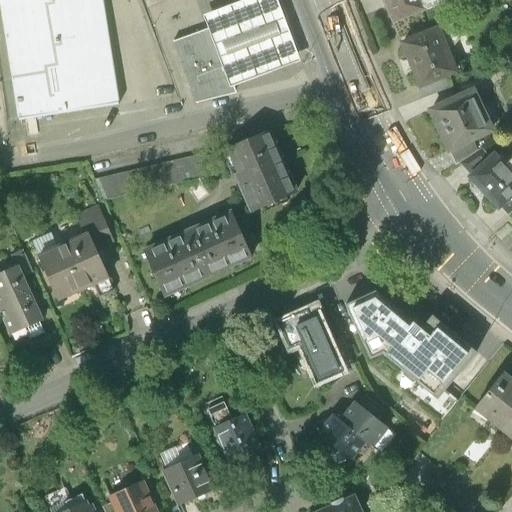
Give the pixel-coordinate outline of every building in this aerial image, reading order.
[(0,0),(19,121),(36,118),(118,105),(101,0),(0,0)] [(246,0),(204,16),(229,88),(282,68),(300,61),(277,0),(246,0)] [(385,0),(393,21),(424,9),(447,0),(446,0),(385,0)] [(447,0),(424,9),(429,21),(451,12),(447,0)] [(452,23),(438,29),(447,53),(451,51),(459,40),(452,23)] [(196,103),(234,94),(230,84),(231,81),(229,75),(226,74),(209,29),(173,42),(196,103)] [(438,29),(402,44),(420,87),(447,76),(455,72),(447,53),(438,29)] [(452,87),(447,76),(420,87),(418,87),(422,99),(452,87)] [(473,91),(431,111),(449,151),(472,140),(491,131),(480,107),(473,91)] [(493,101),(480,107),(491,131),(493,130),(495,128),(497,126),(499,123),(499,120),(499,116),(499,114),(493,101)] [(252,212),(295,194),(268,132),(226,150),(233,166),(252,212)] [(472,140),(449,151),(449,152),(455,165),(459,163),(477,151),(472,140)] [(477,151),(459,163),(471,176),(490,158),(481,149),(477,151)] [(494,155),(490,158),(471,176),(469,177),(498,208),(499,207),(507,216),(511,211),(511,158),(508,162),(500,153),(496,156),(494,155)] [(206,155),(95,181),(104,201),(211,175),(206,155)] [(76,215),(86,237),(89,235),(96,250),(113,242),(97,206),(76,215)] [(144,254),(164,297),(251,257),(231,214),(208,225),(144,254)] [(44,253),(60,248),(55,234),(40,239),(44,253)] [(86,237),(39,258),(58,300),(94,284),(100,298),(114,291),(96,250),(89,235),(86,237)] [(11,256),(15,267),(17,266),(21,277),(32,272),(23,251),(11,256)] [(15,267),(0,273),(0,313),(10,335),(24,329),(29,340),(44,333),(39,322),(41,321),(33,304),(23,280),(21,277),(17,266),(15,267)] [(376,292),(345,306),(370,360),(382,355),(437,400),(453,382),(476,353),(432,316),(421,329),(376,292)] [(316,383),(343,372),(344,372),(331,342),(329,338),(323,326),(316,329),(313,323),(310,316),(307,310),(278,323),(289,349),(299,345),(316,383)] [(341,338),(331,342),(344,372),(343,372),(345,375),(356,370),(341,338)] [(511,382),(502,375),(474,409),(511,439),(511,382)] [(366,396),(358,405),(377,420),(384,411),(366,396)] [(206,410),(215,429),(231,422),(222,403),(206,410)] [(355,403),(341,422),(365,441),(372,447),(387,428),(377,420),(358,405),(355,403)] [(334,416),(319,435),(350,459),(365,441),(341,422),(334,416)] [(215,429),(212,430),(226,463),(258,449),(244,417),(231,422),(215,429)] [(319,435),(311,444),(337,465),(350,459),(319,435)] [(197,457),(162,473),(178,508),(212,492),(197,457)] [(109,495),(116,511),(156,511),(142,480),(109,495)] [(438,511),(446,502),(427,488),(414,505),(422,511),(438,511)] [(361,511),(353,494),(312,511),(361,511)] [(91,511),(87,501),(61,511),(91,511)]
